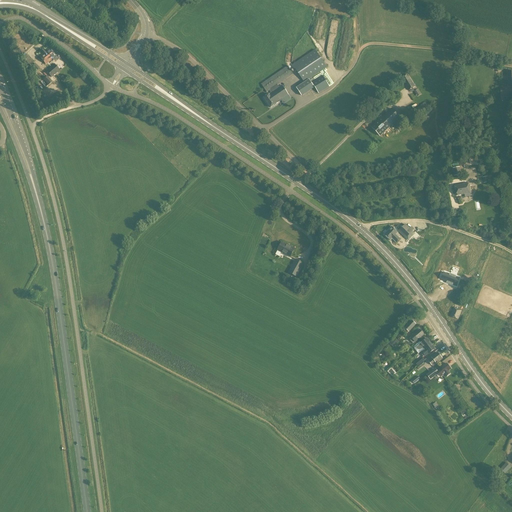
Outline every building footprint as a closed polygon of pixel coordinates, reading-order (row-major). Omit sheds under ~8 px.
[(45,64),(55,56),(49,49),(39,57),(45,64)] [(304,83),(327,68),(315,50),(292,65),(304,83)] [(24,60),(30,66),(33,62),(28,57),(25,53),(20,58),(23,61),(24,60)] [(35,63),(31,66),(36,71),(35,72),(37,74),(40,71),(38,69),(39,68),(35,63)] [(60,70),(54,64),(45,71),(51,78),(60,70)] [(288,95),(282,86),(279,88),(277,85),(293,74),(287,66),(261,84),(266,93),(269,91),(271,93),(268,95),(268,94),(263,98),(270,108),(278,103),(277,103),(288,95)] [(501,97),(511,96),(511,71),(507,72),(507,88),(501,88),(501,97)] [(408,91),(415,87),(407,75),(401,79),(408,91)] [(44,89),(52,82),(47,76),(39,83),(44,89)] [(322,76),(311,82),(318,94),(329,87),(322,76)] [(301,96),(314,87),(309,80),(296,88),(301,96)] [(391,109),(381,118),(390,127),(400,117),(391,109)] [(380,136),(390,127),(381,118),(371,127),(380,136)] [(455,186),(457,196),(471,193),(469,183),(455,186)] [(415,234),(405,225),(399,232),(408,241),(415,234)] [(384,234),(390,241),(398,233),(392,227),(384,234)] [(281,242),(277,250),(290,257),(295,249),(292,247),(291,248),(281,242)] [(304,264),(295,259),(288,273),(296,277),(304,264)] [(441,280),(456,286),(460,278),(459,277),(444,271),(441,280)] [(453,308),(450,317),(458,320),(461,311),(453,308)] [(402,332),(405,335),(408,331),(415,324),(411,320),(404,328),(405,329),(402,332)] [(424,335),(420,330),(414,335),(411,337),(415,342),(418,339),(418,340),(424,335)] [(424,349),(431,344),(426,338),(413,348),(417,353),(421,350),(422,351),(424,349)] [(424,350),(422,353),(424,356),(427,354),(434,349),(435,349),(431,344),(424,349),(424,350)] [(438,361),(441,358),(437,353),(434,355),(431,357),(432,358),(428,361),(431,365),(433,364),(433,365),(438,361)] [(416,367),(417,367),(423,362),(422,362),(424,361),(422,357),(415,362),(417,366),(416,367)] [(446,377),(450,374),(448,371),(448,370),(450,369),(446,364),(443,366),(440,368),(440,369),(437,372),(435,369),(426,375),(427,376),(428,377),(430,379),(438,373),(440,376),(444,373),(446,377)] [(396,372),(391,367),(386,371),(392,377),(396,372)] [(500,470),(505,474),(511,467),(506,463),(500,470)]
